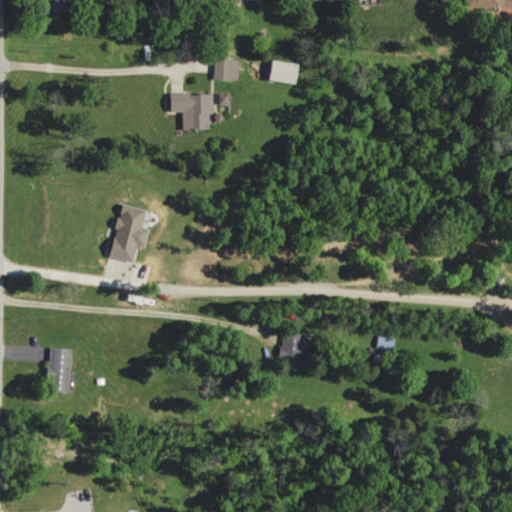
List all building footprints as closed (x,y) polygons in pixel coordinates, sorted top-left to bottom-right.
[(60,0),(39,0),(39,11),(60,12),(60,0)] [(235,80),(235,59),(211,58),(211,80),(235,80)] [(263,80),(288,84),(292,63),(266,59),(263,80)] [(178,129),(208,130),(209,94),(165,94),(165,112),(178,112),(178,129)] [(105,257),(129,262),(133,246),(141,247),(145,228),(140,228),(144,210),(116,204),(105,257)] [(296,369),(300,335),(280,333),(276,367),(296,369)] [(67,349),(44,348),(42,391),(65,392),(67,349)]
